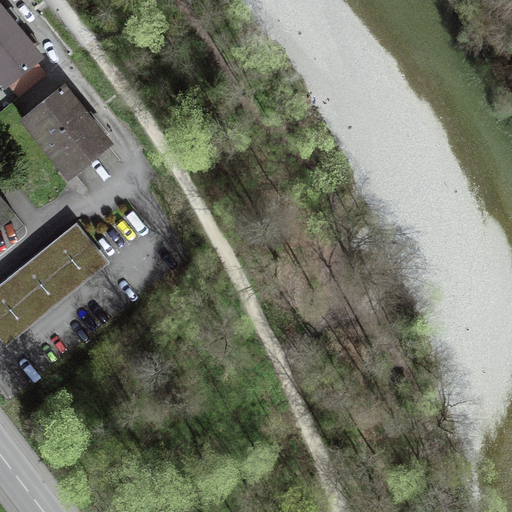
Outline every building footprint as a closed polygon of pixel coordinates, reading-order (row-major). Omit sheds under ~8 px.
[(1,4),(0,4),(0,42),(19,27),(1,4)] [(19,27),(0,42),(0,69),(9,81),(42,54),(19,27)] [(62,86),(30,112),(77,171),(109,145),(62,86)] [(0,203),(0,224),(10,216),(0,203)] [(77,220),(0,281),(0,336),(6,343),(109,260),(77,220)]
